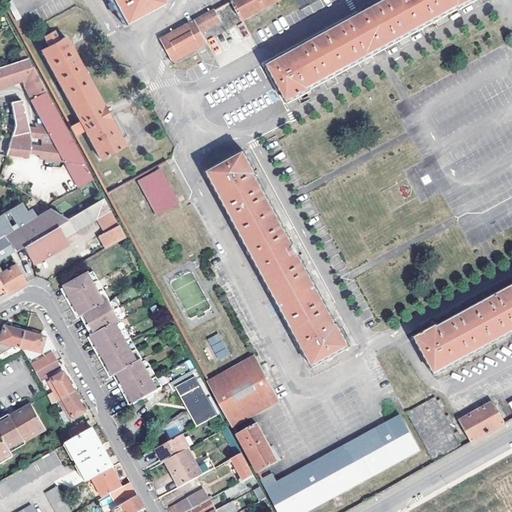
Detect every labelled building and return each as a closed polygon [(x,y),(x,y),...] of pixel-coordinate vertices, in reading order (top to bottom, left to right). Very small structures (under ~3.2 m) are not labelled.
[(5,0),(5,1),(19,26),(27,21),(15,0),(5,0)] [(111,0),(124,24),(165,2),(164,0),(111,0)] [(235,0),(247,21),(284,1),(283,0),(235,0)] [(487,5),(484,0),(410,0),(274,76),(295,112),(319,99),(318,96),(463,15),(464,18),(487,5)] [(0,10),(0,21),(5,30),(10,27),(1,10),(0,10)] [(179,61),(209,44),(203,33),(224,22),(217,10),(165,38),(179,61)] [(209,44),(230,33),(224,22),(203,33),(209,44)] [(83,133),(97,156),(122,143),(63,34),(57,38),(51,27),(39,34),(44,45),(38,48),(76,118),(67,122),(75,137),(83,133)] [(65,161),(84,163),(27,58),(0,66),(0,86),(22,80),(45,124),(27,123),(22,99),(11,101),(14,124),(5,152),(65,161)] [(215,173),(319,362),(357,341),(344,319),(343,320),(264,176),(265,175),(252,152),(215,173)] [(83,194),(97,187),(84,163),(65,161),(83,194)] [(133,185),(151,218),(173,206),(155,173),(133,185)] [(22,245),(33,262),(66,244),(63,238),(97,218),(104,231),(99,235),(105,247),(124,236),(103,197),(66,219),(22,245)] [(0,258),(22,245),(66,219),(49,209),(34,218),(29,210),(25,213),(20,205),(0,216),(0,258)] [(10,291),(25,282),(15,264),(0,272),(0,283),(3,289),(6,293),(10,291)] [(97,282),(91,272),(88,274),(94,284),(97,282)] [(66,288),(71,297),(94,284),(88,274),(65,287),(66,288)] [(414,328),(434,365),(511,322),(511,276),(439,317),(437,315),(414,328)] [(106,298),(97,282),(94,284),(102,300),(106,298)] [(82,316),(83,317),(84,316),(86,315),(89,319),(107,308),(104,303),(102,300),(94,284),(71,297),(82,316)] [(62,290),(67,299),(71,297),(66,288),(62,290)] [(67,299),(78,318),(82,316),(71,297),(67,299)] [(93,335),(96,338),(118,326),(116,323),(119,320),(118,319),(109,304),(107,301),(104,303),(107,308),(89,319),(96,333),(93,335)] [(115,305),(111,302),(109,304),(118,319),(120,318),(121,316),(119,310),(115,305)] [(86,321),(93,335),(96,333),(89,319),(86,321)] [(136,349),(121,324),(118,326),(132,350),(136,349)] [(96,338),(106,356),(126,344),(130,352),(132,350),(118,326),(96,338)] [(19,331),(8,327),(4,340),(0,342),(0,350),(12,344),(22,347),(27,330),(20,329),(19,331)] [(27,330),(22,347),(42,352),(46,338),(34,335),(35,333),(27,330)] [(207,339),(218,360),(230,354),(219,332),(207,339)] [(91,341),(101,358),(106,356),(96,338),(91,341)] [(120,374),(122,377),(145,365),(144,363),(142,360),(138,361),(132,350),(130,352),(126,344),(106,356),(116,375),(117,375),(120,374)] [(142,360),(136,349),(132,350),(138,361),(142,360)] [(204,375),(230,421),(273,397),(248,351),(204,375)] [(101,358),(112,377),(116,375),(106,356),(101,358)] [(33,365),(37,371),(48,364),(45,359),(33,365)] [(60,369),(56,362),(49,366),(53,372),(60,369)] [(150,366),(148,363),(145,365),(159,389),(163,387),(150,366)] [(122,377),(137,403),(159,389),(145,365),(122,377)] [(35,374),(39,380),(53,372),(49,366),(35,374)] [(54,394),(58,391),(63,400),(75,393),(64,373),(53,380),(53,381),(49,383),(54,394)] [(187,373),(171,383),(175,389),(178,388),(191,380),(187,373)] [(119,379),(134,405),(137,403),(122,377),(119,379)] [(206,399),(195,378),(191,380),(178,388),(186,404),(188,403),(199,425),(220,413),(211,396),(206,399)] [(70,421),(74,419),(75,421),(87,414),(75,393),(63,400),(59,402),(64,411),(60,413),(64,423),(69,420),(70,421)] [(406,410),(436,463),(464,447),(435,394),(406,410)] [(461,420),(474,442),(508,423),(496,401),(461,420)] [(0,464),(14,456),(13,455),(12,452),(27,444),(48,431),(33,405),(9,418),(0,423),(0,464)] [(262,480),(279,511),(305,511),(416,449),(397,415),(278,481),(273,473),(262,480)] [(84,425),(68,434),(72,441),(88,432),(84,425)] [(227,426),(221,430),(236,456),(242,453),(227,426)] [(239,438),(259,474),(278,463),(258,427),(239,438)] [(67,444),(88,481),(92,478),(111,468),(113,467),(102,447),(93,429),(88,432),(72,441),(67,444)] [(153,452),(160,464),(166,461),(188,449),(191,446),(184,434),(153,452)] [(13,455),(28,446),(27,444),(12,452),(13,455)] [(174,476),(180,486),(214,468),(210,460),(198,467),(188,449),(166,461),(170,469),(173,468),(177,474),(174,476)] [(0,511),(0,499),(61,465),(54,452),(0,482),(0,511),(35,511),(32,506),(19,511),(0,511)] [(236,467),(231,470),(237,480),(239,479),(241,482),(244,481),(254,475),(242,453),(236,456),(224,463),(226,465),(233,461),(236,467)] [(0,464),(0,465),(1,467),(16,459),(14,456),(0,464)] [(111,468),(92,478),(103,498),(122,488),(111,468)] [(228,498),(247,487),(244,481),(241,482),(224,491),(228,498)] [(139,511),(140,511),(145,509),(137,496),(130,483),(122,488),(103,498),(98,501),(101,508),(120,498),(125,499),(126,502),(114,509),(115,511),(139,511)] [(71,511),(57,486),(45,493),(56,511),(71,511)] [(254,489),(261,500),(266,497),(260,486),(254,489)] [(203,489),(169,509),(170,511),(187,511),(210,500),(203,489)] [(187,511),(214,511),(216,511),(210,500),(187,511)] [(233,511),(237,510),(232,502),(216,511),(214,511),(233,511)]
